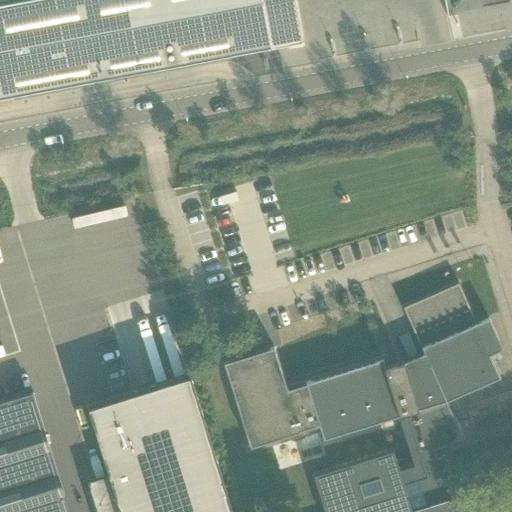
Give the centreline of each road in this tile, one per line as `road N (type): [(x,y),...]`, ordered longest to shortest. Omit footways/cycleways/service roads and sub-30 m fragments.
road 1 (tertiary): [(0,142),(511,47)]
road 2 (unknown): [(46,310),(11,140)]
